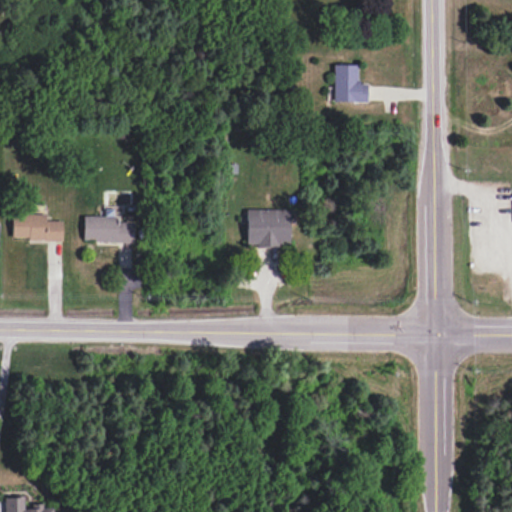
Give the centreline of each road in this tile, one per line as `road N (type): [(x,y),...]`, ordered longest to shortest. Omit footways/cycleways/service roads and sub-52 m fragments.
road 1 (tertiary): [(511,336),(0,329)]
road 2 (tertiary): [(436,511),(432,0)]
